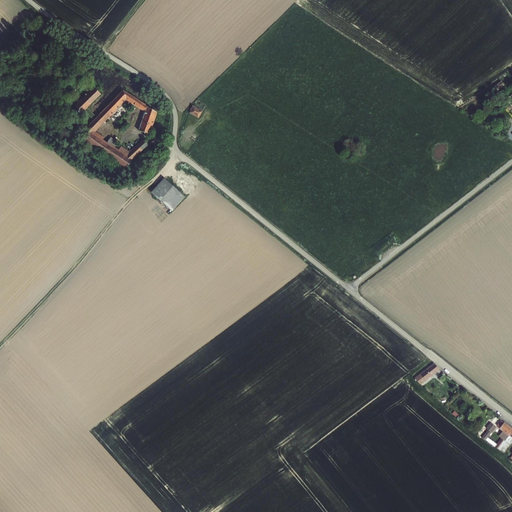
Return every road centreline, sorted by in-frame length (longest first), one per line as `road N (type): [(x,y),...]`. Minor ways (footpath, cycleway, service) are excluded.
road 1 (residential): [(348,289),(179,154),(172,105),(162,92),(28,0)]
road 2 (track): [(0,347),(179,154)]
road 3 (residential): [(511,420),(348,289)]
road 4 (residential): [(348,289),(511,163)]
